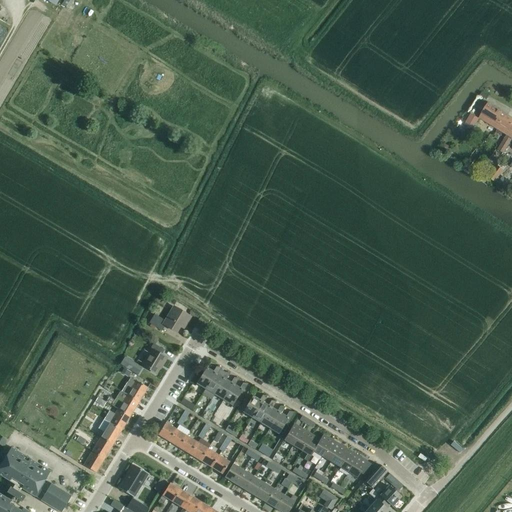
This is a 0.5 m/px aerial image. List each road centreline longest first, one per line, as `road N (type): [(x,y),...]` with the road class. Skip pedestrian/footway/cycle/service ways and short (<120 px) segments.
road 1 (residential): [(427,495),(381,454),(196,339)]
road 2 (residential): [(250,511),(135,439)]
road 3 (unclassified): [(427,495),(511,408)]
